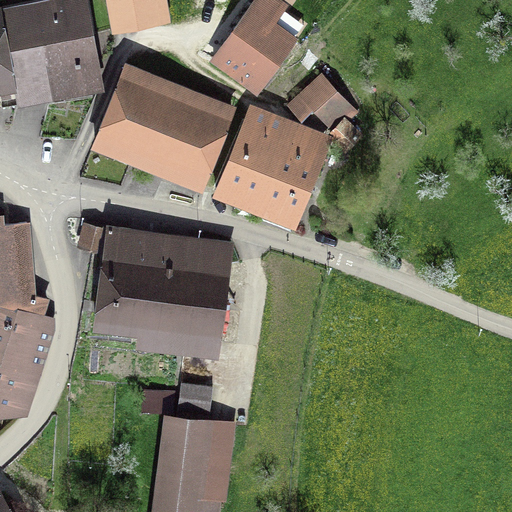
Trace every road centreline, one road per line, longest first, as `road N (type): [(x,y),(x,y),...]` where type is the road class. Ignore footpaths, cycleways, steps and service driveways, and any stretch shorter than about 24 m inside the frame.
road 1 (residential): [(46,196),(183,215),(346,262)]
road 2 (residential): [(0,452),(44,406),(67,317),(46,196)]
road 3 (residential): [(346,262),(511,332)]
